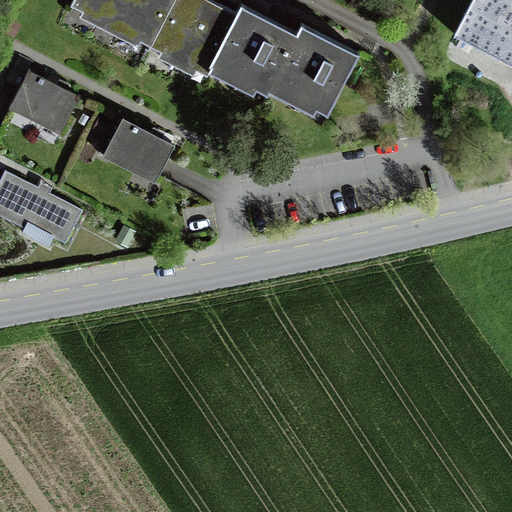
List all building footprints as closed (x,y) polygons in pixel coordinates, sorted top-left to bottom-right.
[(305,26),(300,35),(272,21),(249,9),(245,17),(218,3),(212,0),(80,0),(77,6),(208,73),(213,63),(268,92),(273,83),(327,111),(357,53),(320,34),(305,26)] [(511,0),(472,0),(458,28),(511,54),(511,0)] [(10,103),(66,131),(83,97),(30,70),(34,62),(19,54),(6,80),(19,86),(10,103)] [(108,161),(157,185),(176,148),(127,124),(108,161)] [(0,218),(64,251),(83,214),(7,175),(0,189),(0,218)]
